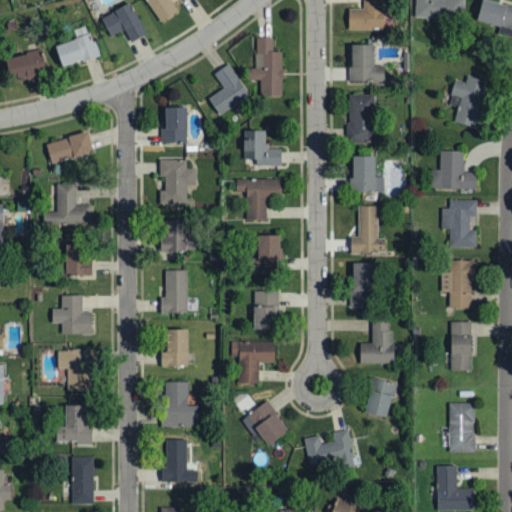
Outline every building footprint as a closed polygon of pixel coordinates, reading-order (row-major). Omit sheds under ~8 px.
[(145,0),(160,22),(178,11),(170,0),(145,0)] [(348,29),(384,29),(383,0),(363,0),(364,8),(348,8),(348,29)] [(415,0),(415,15),(463,17),(463,0),(415,0)] [(511,5),(492,0),(481,0),(476,20),(511,29),(511,5)] [(145,34),(130,2),(101,17),(110,36),(124,29),(130,41),(145,34)] [(76,39),(55,44),(60,65),(96,57),(89,25),(74,29),(76,39)] [(281,97),(282,51),(272,51),(272,37),(256,37),(256,53),(263,53),(262,68),(247,68),(247,80),(260,80),(259,96),(281,97)] [(373,44),(349,43),(348,81),(384,81),(384,65),(373,65),(373,44)] [(10,80),(47,71),(41,49),(4,58),(10,80)] [(249,94),(228,63),(213,73),(223,87),(207,98),(219,114),(249,94)] [(453,121),(476,127),(489,81),(467,75),(465,82),(455,80),(448,104),(458,106),(453,121)] [(347,95),(349,142),(380,141),(379,127),(374,127),(373,94),(347,95)] [(162,142),(187,142),(187,106),(161,107),(162,142)] [(266,130),(243,130),(243,159),(256,159),(256,166),(281,165),(280,148),(266,148),(266,130)] [(45,143),(51,163),(93,151),(87,131),(45,143)] [(464,151),(439,150),(439,169),(431,169),(431,187),(476,189),(476,172),(463,171),(464,151)] [(384,192),(384,176),(375,176),(374,155),(350,155),(351,192),(384,192)] [(187,203),(186,185),(196,184),(195,168),(186,168),(186,159),(159,160),(159,182),(164,182),(165,190),(159,191),(159,204),(187,203)] [(281,179),(236,179),(236,191),(247,191),(247,220),(266,220),(266,197),(280,197),(281,179)] [(92,205),(75,204),(75,184),(57,183),(56,222),(91,223),(92,205)] [(476,247),(476,230),(469,230),(469,217),(476,217),(476,200),(448,200),(448,207),(441,207),(441,228),(449,228),(449,247),(476,247)] [(377,238),(376,205),(357,206),(358,237),(350,237),(351,253),(384,252),(384,238),(377,238)] [(185,219),(162,220),(163,251),(186,251),(185,219)] [(279,234),(256,235),(256,271),(280,270),(279,234)] [(65,275),(91,274),(90,256),(84,256),(84,243),(64,244),(65,275)] [(473,307),(472,259),(451,260),(451,271),(440,272),(440,291),(449,291),(449,308),(473,307)] [(352,262),(351,305),(375,305),(376,263),(352,262)] [(187,270),(165,270),(165,297),(160,297),(161,313),(187,313),(187,270)] [(277,291),(253,291),(253,328),(276,329),(277,291)] [(61,334),(91,333),(91,311),(82,311),(82,295),(60,295),(60,309),(51,309),(51,323),(61,323),(61,334)] [(359,343),(360,364),(393,363),(393,330),(388,330),(388,318),(371,318),(372,342),(359,343)] [(470,370),(471,321),(451,321),(450,370),(470,370)] [(187,366),(187,329),(166,329),(165,350),(160,350),(160,366),(187,366)] [(274,363),(274,342),(231,341),(231,362),(238,363),(237,383),(258,384),(259,362),(274,363)] [(90,391),(90,349),(57,349),(57,368),(66,368),(66,390),(90,391)] [(395,383),(372,378),(365,412),(387,417),(395,383)] [(187,382),(163,382),(163,427),(197,426),(197,405),(188,405),(187,382)] [(265,445),(286,434),(267,402),(247,413),(265,445)] [(474,403),(448,403),(449,452),(474,451),(474,403)] [(92,443),(91,426),(87,426),(87,405),(64,405),(65,429),(56,429),(56,444),(92,443)] [(308,468),(353,462),(349,429),(332,431),(334,442),(320,444),(319,436),(304,438),(308,468)] [(161,482),(196,482),(196,470),(187,470),(186,439),(165,439),(166,468),(161,468),(161,482)] [(93,456),(71,457),(72,504),(93,503),(93,456)] [(456,466),(436,466),(436,510),(473,510),(473,488),(457,488),(456,466)] [(0,510),(3,510),(2,499),(9,499),(9,484),(3,484),(3,469),(0,469),(0,510)] [(364,511),(366,507),(335,498),(333,506),(327,504),(324,511),(364,511)]
